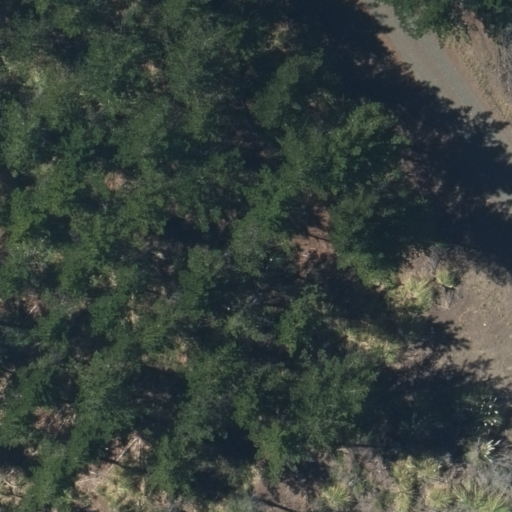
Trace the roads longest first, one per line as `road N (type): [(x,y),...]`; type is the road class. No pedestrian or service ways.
road 1 (track): [(511,244),(284,0)]
road 2 (track): [(436,511),(511,391)]
